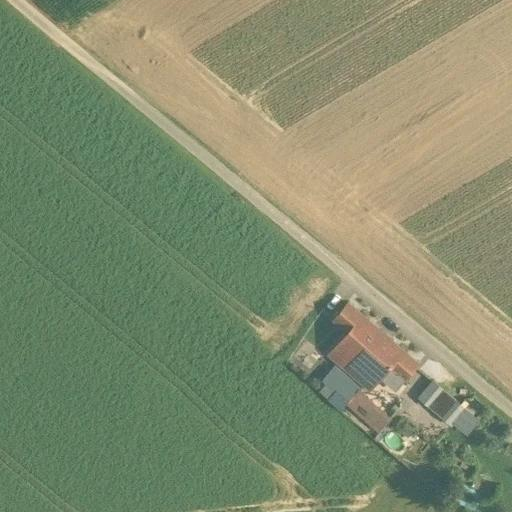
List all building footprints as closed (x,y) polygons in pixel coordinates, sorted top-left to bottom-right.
[(335,318),(348,302),(337,292),(324,308),(335,318)] [(419,364),(348,302),(335,318),(349,330),(340,340),(328,354),(370,390),(382,377),(391,367),(406,379),(419,364)] [(349,330),(335,318),(326,328),(340,340),(349,330)] [(357,385),(335,365),(324,380),(346,399),(349,397),(365,411),(363,412),(373,420),(375,418),(383,424),(388,417),(359,392),(357,395),(352,391),(357,385)] [(396,389),(406,379),(391,367),(382,377),(396,389)] [(467,432),(479,414),(428,378),(415,397),(467,432)]
